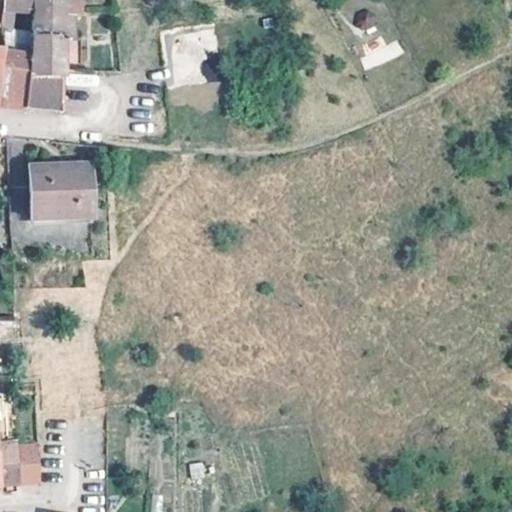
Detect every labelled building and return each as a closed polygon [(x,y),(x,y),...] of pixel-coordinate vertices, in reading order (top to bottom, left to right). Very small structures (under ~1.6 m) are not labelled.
[(65,0),(38,0),(31,59),(26,109),(43,110),(59,111),(61,111),(65,0)] [(0,107),(13,108),(26,109),(31,59),(0,56),(0,107)] [(65,173),(90,172),(89,164),(64,165),(65,173)] [(90,172),(65,173),(64,165),(30,166),(33,220),(91,216),(90,172)] [(0,485),(18,486),(17,448),(17,447),(0,447),(0,485)] [(39,486),(38,447),(17,447),(17,448),(18,486),(39,486)]
